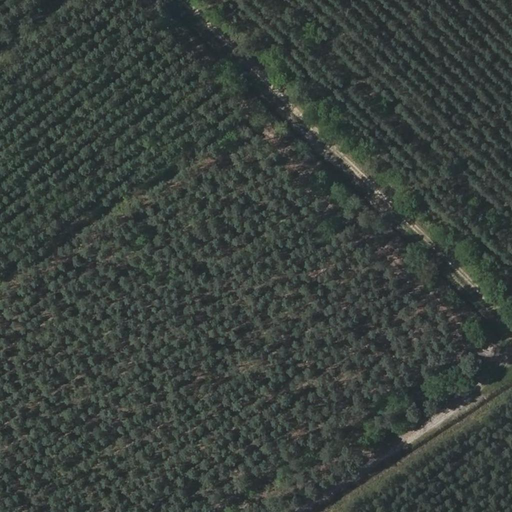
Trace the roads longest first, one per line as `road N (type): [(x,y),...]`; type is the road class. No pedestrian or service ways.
road 1 (track): [(187,0),(511,321)]
road 2 (track): [(310,511),(511,381)]
